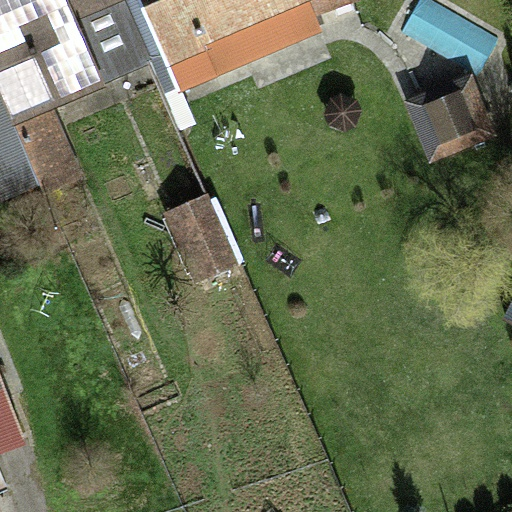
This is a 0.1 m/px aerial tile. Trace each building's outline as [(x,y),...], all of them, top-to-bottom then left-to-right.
[(0,0),(0,127),(81,93),(56,34),(102,15),(96,0),(0,0)] [(126,0),(155,69),(305,7),(302,0),(126,0)] [(302,0),(305,7),(310,19),(356,0),(302,0)] [(452,106),(421,116),(435,158),(466,147),(452,106)] [(200,207),(164,223),(190,283),(227,267),(200,207)] [(511,299),(501,320),(511,325),(511,299)]
